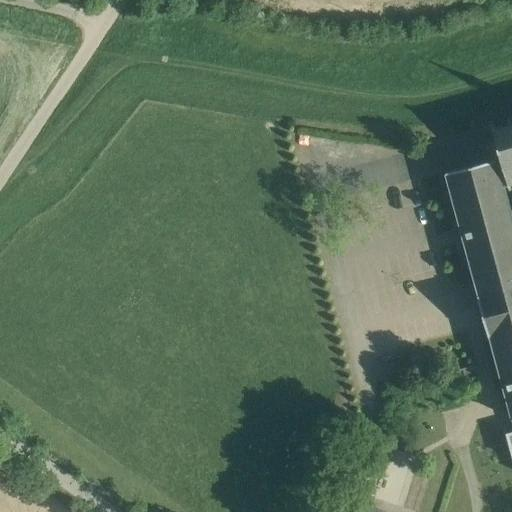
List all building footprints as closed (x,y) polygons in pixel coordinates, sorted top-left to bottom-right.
[(511,117),(507,118),(508,124),(496,127),(493,123),(490,126),(494,130),(496,141),(487,143),(491,160),(495,159),(503,188),(511,185),(511,117)] [(346,159),(348,146),(307,140),(305,153),(346,159)] [(511,223),(511,220),(503,188),(495,159),(491,160),(447,172),(464,236),(511,223)] [(511,223),(464,236),(480,296),(478,296),(489,336),(491,335),(511,412),(511,432),(507,434),(511,454),(511,223)] [(379,508),(359,502),(356,511),(382,511),(379,511),(379,508)]
